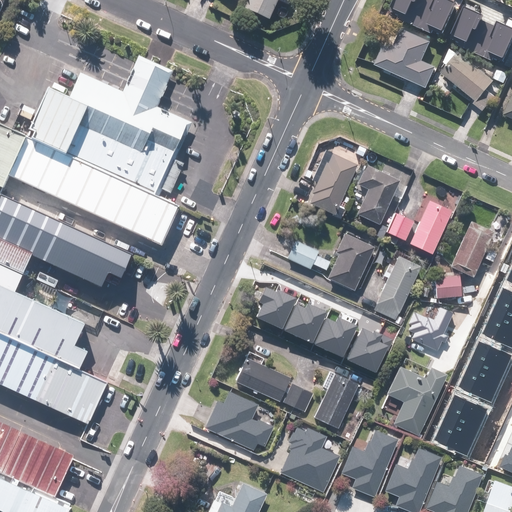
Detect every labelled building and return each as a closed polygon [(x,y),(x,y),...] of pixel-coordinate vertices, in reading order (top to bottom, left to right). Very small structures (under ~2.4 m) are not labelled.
[(244,0),(241,10),(266,21),(275,0),(244,0)] [(395,0),(389,14),(417,27),(428,0),(395,0)] [(428,0),(417,27),(445,39),(461,3),(454,0),(428,0)] [(445,39),(472,51),(489,15),(461,3),(445,39)] [(472,51),(500,64),(511,37),(511,25),(489,15),(472,51)] [(420,62),(428,44),(431,39),(413,31),(411,36),(392,27),(374,66),(424,90),(434,69),(420,62)] [(39,84),(16,136),(161,200),(194,127),(151,108),(168,73),(129,55),(112,91),(71,72),(61,93),(39,84)] [(494,98),(485,90),(491,83),(455,55),(439,76),(472,102),(470,106),(481,115),(494,98)] [(511,94),(502,116),(511,120),(511,94)] [(0,170),(16,136),(0,128),(0,170)] [(171,205),(16,136),(0,170),(0,174),(154,243),(171,205)] [(333,216),(355,165),(328,154),(307,204),(333,216)] [(377,226),(389,198),(397,201),(404,185),(363,167),(355,184),(366,189),(354,216),(377,226)] [(114,247),(0,195),(0,262),(14,268),(21,253),(96,287),(114,247)] [(428,255),(447,213),(425,202),(405,244),(428,255)] [(385,233),(401,241),(410,223),(394,215),(385,233)] [(470,277),(489,233),(467,223),(448,267),(470,277)] [(340,235),(332,254),(336,255),(326,279),(352,291),(370,249),(340,235)] [(316,253),(294,242),(285,261),(307,271),(316,253)] [(417,268),(395,258),(371,310),(394,320),(417,268)] [(15,270),(0,263),(0,334),(66,364),(85,322),(7,287),(15,270)] [(431,278),(433,300),(457,298),(456,276),(431,278)] [(264,304),(258,318),(283,330),(297,300),(267,286),(259,302),(264,304)] [(511,292),(503,289),(482,333),(511,346),(511,292)] [(298,306),(286,330),(313,343),(327,314),(309,305),(306,310),(298,306)] [(414,331),(411,338),(438,349),(454,312),(440,306),(434,320),(414,312),(409,324),(411,325),(410,329),(414,331)] [(327,319),(315,343),(342,356),(357,327),(338,318),(335,323),(327,319)] [(363,328),(349,360),(378,373),(394,339),(374,330),(373,333),(363,328)] [(96,381),(0,338),(0,390),(76,425),(96,381)] [(480,342),(460,386),(491,400),(511,356),(480,342)] [(286,379),(258,367),(262,358),(245,351),(239,367),(232,383),(277,401),(286,379)] [(421,379),(393,368),(382,396),(400,403),(391,425),(417,435),(441,377),(424,370),(421,379)] [(354,386),(331,376),(312,418),(336,428),(354,386)] [(302,411),(309,394),(289,385),(282,402),(302,411)] [(202,428),(250,451),(254,444),(261,448),(270,429),(254,421),(254,423),(247,420),(254,406),(225,393),(220,405),(215,402),(202,428)] [(456,396),(435,440),(467,454),(487,410),(456,396)] [(66,452),(0,422),(0,471),(47,493),(66,452)] [(286,444),(289,446),(277,472),(322,493),(338,459),(316,449),(321,438),(298,427),(296,431),(292,430),(286,444)] [(361,454),(347,449),(338,473),(354,480),(350,489),(372,497),(395,440),(370,431),(361,454)] [(505,456),(500,466),(511,471),(511,446),(507,457),(505,456)] [(405,470),(392,465),(382,490),(397,496),(393,506),(407,511),(416,511),(437,458),(413,449),(405,470)] [(449,488),(435,482),(425,508),(435,511),(466,511),(481,476),(458,467),(449,488)] [(61,511),(64,505),(0,476),(0,509),(6,511),(61,511)] [(511,511),(511,488),(492,481),(481,511),(511,511)] [(238,485),(232,498),(216,491),(211,503),(209,502),(204,511),(256,511),(264,495),(238,485)]
